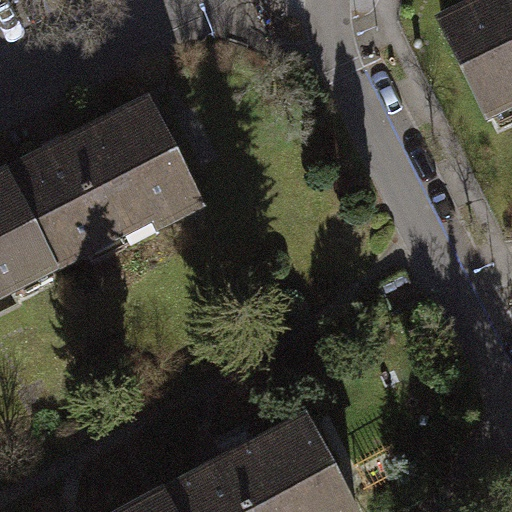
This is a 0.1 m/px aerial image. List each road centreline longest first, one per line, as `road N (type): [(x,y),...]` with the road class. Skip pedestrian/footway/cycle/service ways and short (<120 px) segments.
road 1 (residential): [(511,394),(345,74),(330,0)]
road 2 (residential): [(170,0),(0,76)]
